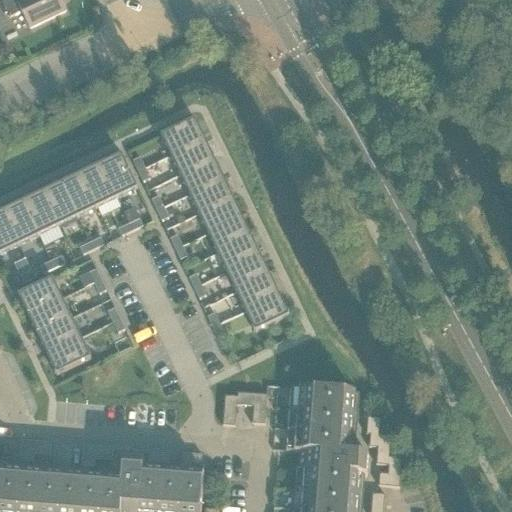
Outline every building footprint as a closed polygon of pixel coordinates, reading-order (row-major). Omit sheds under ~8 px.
[(66,14),(59,0),(0,0),(10,19),(23,13),(31,30),(66,14)] [(171,159),(205,142),(195,122),(161,138),(171,159)] [(180,178),(214,162),(205,142),(171,159),(180,178)] [(101,167),(117,201),(138,191),(121,157),(101,167)] [(138,174),(146,171),(141,160),(133,164),(138,174)] [(190,197),(224,181),(214,162),(180,178),(190,197)] [(81,176),(98,210),(117,201),(101,167),(81,176)] [(146,171),(138,174),(143,185),(151,181),(146,171)] [(98,210),(81,176),(62,186),(78,220),(98,210)] [(199,217),(233,201),(224,181),(190,197),(199,217)] [(59,229),(78,220),(62,186),(42,195),(59,229)] [(23,204),(39,239),(59,229),(42,195),(23,204)] [(152,202),(157,213),(164,210),(159,199),(152,202)] [(208,236),(242,220),(233,201),(199,217),(208,236)] [(39,239),(23,204),(4,214),(20,248),(39,239)] [(164,210),(157,213),(162,224),(169,220),(164,210)] [(0,257),(20,248),(4,214),(0,215),(0,257)] [(252,239),(242,220),(208,236),(218,256),(252,239)] [(140,221),(129,227),(133,234),(143,229),(140,221)] [(122,239),(133,234),(129,227),(119,232),(122,239)] [(171,241),(176,252),(183,249),(178,238),(171,241)] [(252,239),(218,256),(227,275),(261,259),(252,239)] [(101,240),(90,245),(94,253),(105,248),(101,240)] [(83,258),(94,253),(90,245),(80,250),(83,258)] [(188,259),(183,249),(176,252),(181,263),(188,259)] [(51,264),(55,271),(65,266),(62,259),(51,264)] [(261,259),(227,275),(236,295),(270,278),(261,259)] [(55,271),(51,264),(41,269),(44,276),(55,271)] [(89,275),(94,286),(102,283),(97,272),(89,275)] [(21,278),(25,285),(36,280),(32,273),(21,278)] [(194,291),(202,287),(197,277),(189,280),(194,291)] [(236,295),(246,314),(280,298),(270,278),(236,295)] [(28,318),(63,301),(53,281),(19,297),(28,318)] [(102,283),(94,286),(100,297),(107,293),(102,283)] [(202,287),(194,291),(199,302),(207,298),(202,287)] [(280,298),(246,314),(255,335),(290,318),(280,298)] [(63,301),(28,318),(38,337),(72,321),(63,301)] [(113,325),(120,322),(115,311),(108,314),(113,325)] [(213,330),(220,326),(215,316),(208,319),(213,330)] [(38,337),(47,357),(81,340),(72,321),(38,337)] [(120,322),(113,325),(118,336),(125,332),(120,322)] [(220,326),(213,330),(218,340),(225,337),(220,326)] [(91,361),(81,340),(47,357),(57,377),(91,361)] [(288,431),(286,453),(301,454),(299,470),(297,470),(295,492),(293,511),(357,511),(357,508),(358,497),(360,477),(367,478),(369,458),(349,456),(351,436),(353,416),(354,395),(291,390),(290,411),(288,431)] [(246,395),(238,395),(238,399),(237,407),(245,408),(246,395)] [(255,396),(246,395),(245,408),(254,409),(254,405),(255,396)] [(267,406),(267,397),(255,396),(254,405),(258,405),(267,406)] [(224,407),(233,407),(237,407),(238,399),(225,398),(224,407)] [(257,417),(266,418),(267,406),(258,405),(257,417)] [(224,407),(223,418),(232,419),(233,407),(224,407)] [(265,427),(266,418),(257,417),(253,417),(252,426),(265,427)] [(232,419),(223,418),(223,427),(236,428),(236,419),(232,419)] [(379,429),(380,421),(368,420),(367,428),(379,429)] [(379,438),(379,437),(379,429),(367,428),(366,437),(370,437),(379,438)] [(370,437),(369,450),(377,450),(378,446),(379,438),(370,437)] [(378,446),(382,447),(390,447),(391,438),(379,437),(379,438),(378,446)] [(22,442),(21,455),(30,456),(30,452),(31,443),(22,442)] [(42,453),(43,444),(31,443),(30,452),(42,453)] [(43,444),(42,453),(42,457),(50,458),(51,445),(43,444)] [(91,457),(92,448),(83,447),(82,460),(91,460),(91,457)] [(382,447),(381,458),(389,459),(390,447),(382,447)] [(91,457),(103,458),(104,449),(92,448),(91,457)] [(104,449),(103,458),(103,462),(112,462),(113,450),(104,449)] [(146,463),(156,464),(157,453),(147,452),(146,463)] [(157,453),(156,464),(166,465),(167,454),(157,453)] [(21,455),(20,464),(33,465),(34,456),(30,456),(21,455)] [(182,466),(192,467),(193,456),(183,455),(182,466)] [(192,467),(202,468),(202,457),(193,456),(192,467)] [(381,458),(381,459),(377,458),(376,467),(389,468),(389,459),(381,458)] [(392,468),(401,469),(402,460),(389,459),(389,468),(392,468)] [(82,460),(82,468),(94,469),(95,461),(91,460),(82,460)] [(122,481),(121,481),(0,471),(0,511),(201,511),(204,475),(143,470),(144,463),(123,462),(122,481)] [(400,481),(401,469),(392,468),(391,480),(400,481)] [(388,480),(388,476),(379,475),(378,488),(387,489),(388,480)] [(400,481),(391,480),(388,480),(387,489),(399,490),(400,481)] [(372,504),(384,505),(385,497),(372,496),(372,504)]
